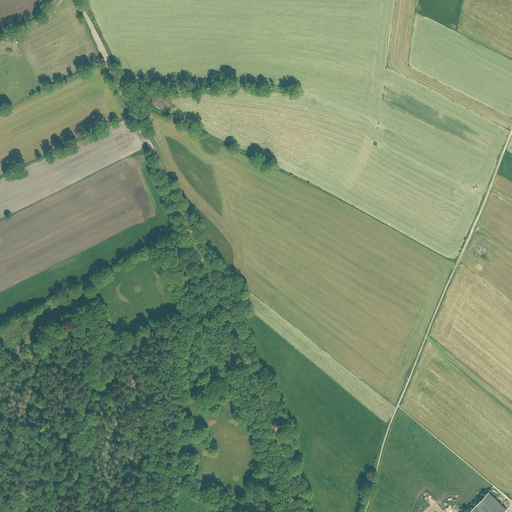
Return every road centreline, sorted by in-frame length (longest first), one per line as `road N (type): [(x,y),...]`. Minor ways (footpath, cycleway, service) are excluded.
road 1 (track): [(306,511),(188,228)]
road 2 (track): [(188,228),(78,0)]
road 3 (track): [(38,375),(22,511)]
